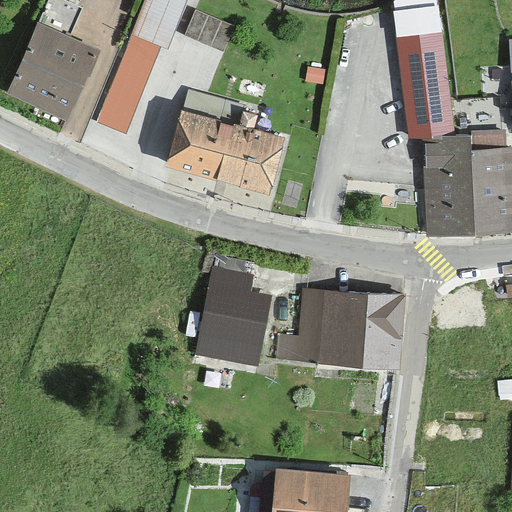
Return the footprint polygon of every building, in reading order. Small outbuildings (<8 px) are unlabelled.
[(81,7),(65,0),(50,0),(11,91),(69,116),(87,75),(90,76),(101,51),(68,37),(81,7)] [(187,0),(146,0),(132,35),(162,47),(168,50),(187,0)] [(413,139),(426,137),(428,236),(476,235),(474,136),(457,136),(456,130),(462,129),(460,113),(454,113),(439,6),(396,12),(413,139)] [(236,29),(196,12),(186,35),(226,52),(236,29)] [(162,47),(132,35),(97,122),(127,134),(162,47)] [(259,111),(191,92),(186,112),(182,111),(167,165),(273,193),(288,139),(254,130),(259,111)] [(511,149),(507,149),(507,131),(473,132),(474,136),(476,235),(511,234),(511,149)] [(254,264),(215,257),(198,355),(258,366),(270,297),(249,293),(254,264)] [(399,371),(406,297),(305,289),(300,338),(279,336),(277,360),(399,371)] [(511,382),(499,383),(501,402),(511,401),(511,382)] [(348,511),(352,478),(269,471),(267,487),(257,486),(255,511),(348,511)]
